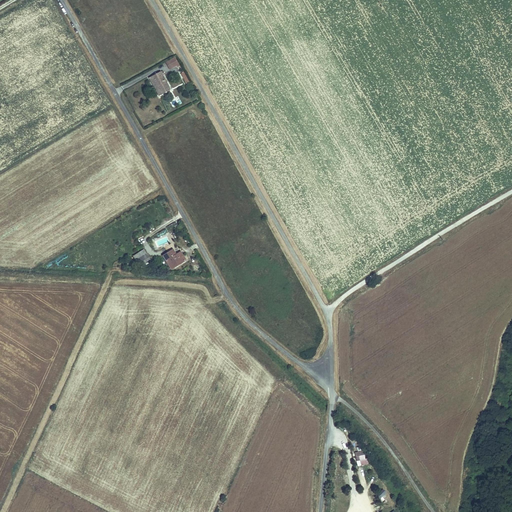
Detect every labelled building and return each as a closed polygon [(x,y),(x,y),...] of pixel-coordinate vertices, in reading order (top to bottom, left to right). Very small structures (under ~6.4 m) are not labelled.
[(178,68),(181,67),(175,57),(166,62),(170,68),(176,65),(178,68)] [(162,71),(155,75),(157,79),(154,81),(161,93),(171,88),(162,71)] [(158,95),(161,93),(154,81),(157,79),(155,75),(149,78),(158,95)] [(135,255),(139,262),(149,257),(145,249),(135,255)] [(171,269),(185,261),(180,253),(174,257),(171,251),(163,255),(171,269)] [(151,260),(149,257),(139,262),(141,266),(151,260)] [(367,464),(364,450),(355,452),(358,466),(367,464)]
